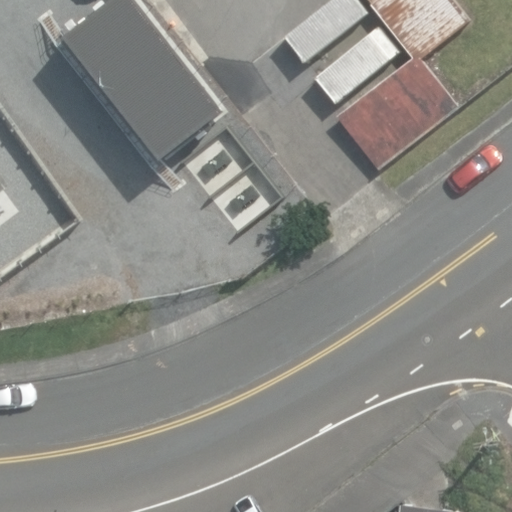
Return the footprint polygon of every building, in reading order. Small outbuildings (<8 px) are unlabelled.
[(193,0),(152,0),(172,29),(200,10),(193,0)] [(372,0),(417,57),(422,53),(471,15),(459,0),(372,0)] [(342,114),(382,168),(464,107),(422,53),(417,57),(342,114)] [(205,97),(174,125),(259,220),(290,193),(205,97)] [(457,511),(458,506),(404,500),(402,511),(457,511)]
